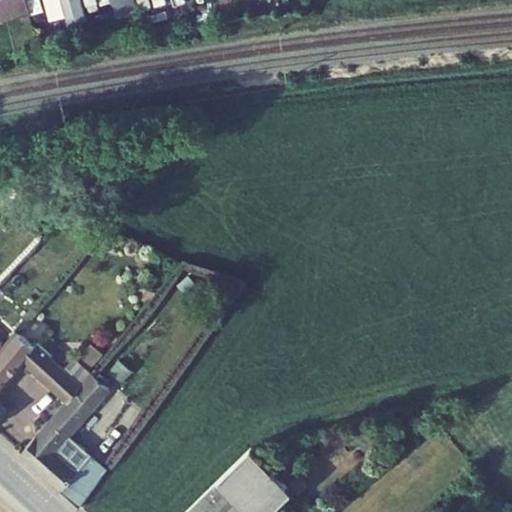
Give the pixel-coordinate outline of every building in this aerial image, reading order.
[(26,0),(0,0),(0,17),(29,10),(26,0)] [(83,0),(44,0),(47,18),(86,11),(83,0)] [(0,416),(7,422),(22,404),(10,394),(17,385),(14,382),(36,354),(81,392),(97,372),(55,336),(51,341),(28,322),(0,356),(0,416)] [(35,447),(75,482),(106,444),(86,427),(122,383),(102,366),(97,372),(81,392),(35,447)] [(233,511),(246,500),(256,511),(264,511),(295,485),(259,441),(181,511),(233,511)]
